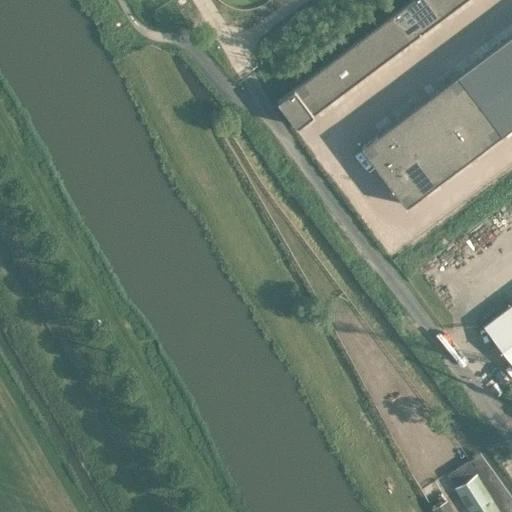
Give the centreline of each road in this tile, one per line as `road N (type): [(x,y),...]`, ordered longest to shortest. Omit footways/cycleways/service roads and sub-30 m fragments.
road 1 (unclassified): [(511,429),(272,106),(233,84),(190,37)]
road 2 (track): [(152,511),(0,246)]
